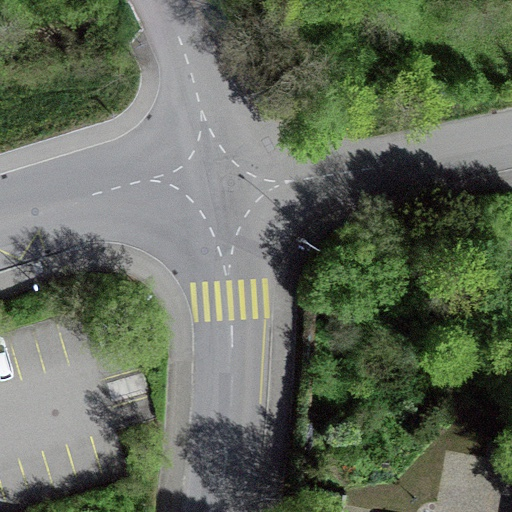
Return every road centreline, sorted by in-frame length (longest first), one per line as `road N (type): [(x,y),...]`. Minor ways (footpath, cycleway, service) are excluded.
road 1 (tertiary): [(215,511),(231,395),(223,179)]
road 2 (residential): [(223,179),(382,167),(511,138)]
road 3 (residential): [(0,222),(120,186),(223,179)]
road 4 (tertiary): [(223,179),(169,0)]
